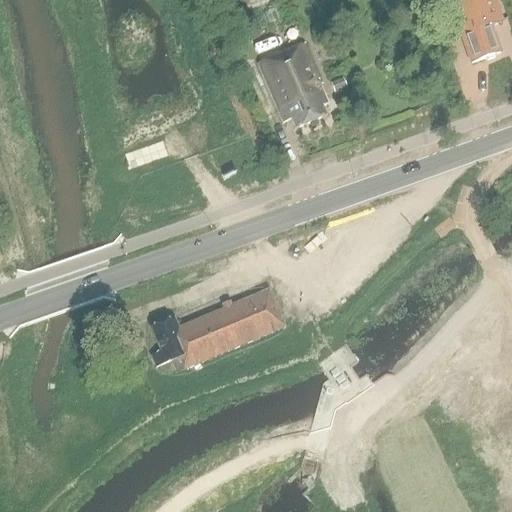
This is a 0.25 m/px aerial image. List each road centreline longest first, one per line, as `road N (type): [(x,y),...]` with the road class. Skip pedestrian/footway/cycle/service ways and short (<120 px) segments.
road 1 (secondary): [(0,322),(511,137)]
road 2 (track): [(335,427),(419,364),(495,278)]
